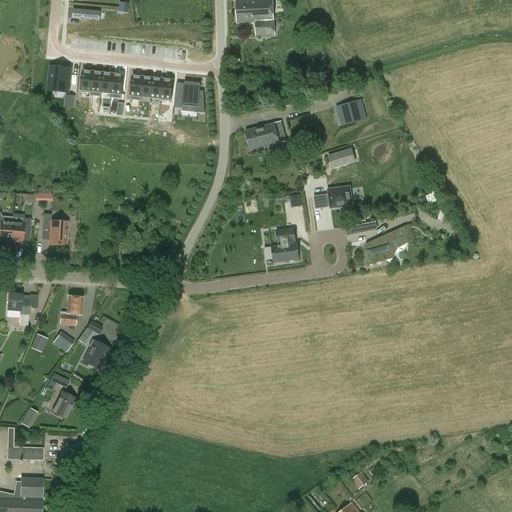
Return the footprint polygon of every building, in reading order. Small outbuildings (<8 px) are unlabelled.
[(256,36),(274,36),(272,0),(254,0),(236,1),(237,23),(256,22),(256,36)] [(73,9),(72,18),(100,20),(100,11),(73,9)] [(51,68),(49,90),(67,92),(69,70),(51,68)] [(91,94),(93,73),(83,72),(80,93),(90,94),(91,94)] [(101,93),(103,74),(93,73),(91,94),(90,94),(90,97),(101,98),(102,93),(101,93)] [(102,93),(110,94),(111,94),(113,75),(103,74),(101,93),(102,93)] [(123,76),(113,75),(111,94),(110,94),(110,99),(121,100),(123,76)] [(141,97),(143,78),(132,77),(130,101),(141,102),(141,97)] [(151,98),(153,79),(143,78),(141,97),(151,98)] [(161,99),(163,80),(153,79),(151,98),(160,99),(161,99)] [(161,99),(160,99),(160,102),(171,103),(173,81),(163,80),(161,99)] [(175,93),(174,108),(182,109),(182,107),(195,108),(195,113),(205,113),(204,92),(200,91),(200,84),(184,82),(183,93),(175,93)] [(73,108),(74,97),(66,96),(65,107),(73,108)] [(362,101),(335,108),(339,129),(368,121),(362,101)] [(245,132),(250,151),(286,142),(281,123),(245,132)] [(409,181),(373,190),(376,203),(421,192),(419,185),(410,187),(409,181)] [(350,189),(329,192),(331,211),(353,208),(350,189)] [(36,194),(36,202),(53,202),(53,195),(36,194)] [(290,197),(291,207),(301,205),(299,196),(290,197)] [(323,209),(321,196),(314,197),(315,210),(323,209)] [(1,217),(1,215),(0,214),(0,242),(21,244),(23,223),(12,222),(13,218),(1,217)] [(49,229),(48,246),(67,247),(68,222),(50,221),(50,215),(43,214),(42,228),(49,229)] [(409,225),(393,232),(394,237),(396,245),(416,240),(415,239),(409,226),(409,225)] [(273,263),(285,262),(299,260),(297,244),(294,245),(294,241),(295,241),(294,230),(276,233),(278,243),(281,243),(281,247),(271,248),(273,260),(273,263)] [(364,266),(364,267),(393,259),(394,246),(391,237),(372,242),(366,245),(365,247),(366,248),(361,257),(361,258),(364,266)] [(27,327),(28,316),(29,300),(21,299),(22,295),(8,294),(7,311),(20,312),(19,326),(27,327)] [(81,315),(82,298),(68,297),(66,314),(61,313),(60,324),(75,326),(76,315),(81,315)] [(83,334),(88,338),(93,332),(98,335),(104,325),(92,318),(87,329),(83,334)] [(68,339),(60,334),(53,344),(61,349),(68,339)] [(43,339),(37,336),(34,342),(41,345),(43,339)] [(88,347),(90,348),(82,362),(98,371),(109,349),(94,341),(93,342),(92,341),(88,347)] [(66,389),(69,382),(53,374),(48,385),(54,387),(56,384),(66,389)] [(64,420),(75,399),(62,393),(52,413),(64,420)] [(29,407),(21,423),(30,428),(39,412),(29,407)] [(362,472),(351,480),(358,490),(369,482),(362,472)] [(0,511),(41,511),(42,502),(44,500),(42,497),(43,480),(20,479),(20,483),(16,483),(13,495),(3,493),(0,492),(0,511)]
